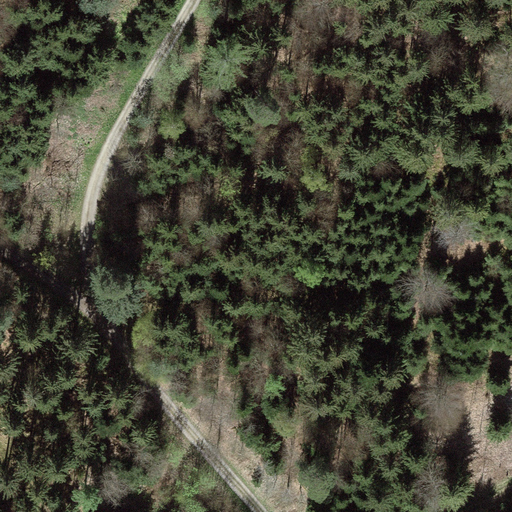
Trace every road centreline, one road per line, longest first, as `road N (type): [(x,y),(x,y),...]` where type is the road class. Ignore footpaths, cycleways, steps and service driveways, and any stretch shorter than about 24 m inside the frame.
road 1 (track): [(0,247),(98,317),(259,511)]
road 2 (track): [(193,0),(97,176),(85,246),(98,317)]
